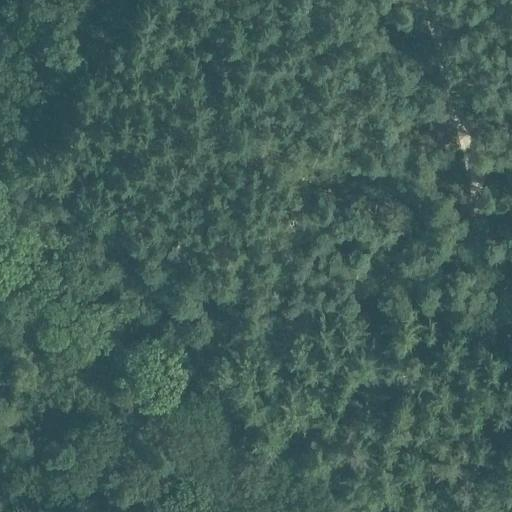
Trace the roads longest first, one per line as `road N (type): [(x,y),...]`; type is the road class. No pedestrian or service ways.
road 1 (track): [(425,0),(467,169)]
road 2 (track): [(467,169),(511,333)]
